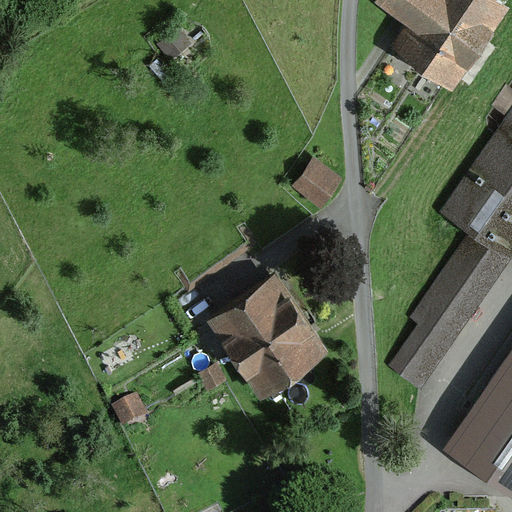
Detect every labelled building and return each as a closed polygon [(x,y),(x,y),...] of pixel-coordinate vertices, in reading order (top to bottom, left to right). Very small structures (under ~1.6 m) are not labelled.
[(457,83),(507,0),(383,0),(382,3),(416,23),(400,48),(457,83)] [(174,57),(194,39),(178,22),(158,41),(174,57)] [(422,386),(511,255),(511,111),(442,213),(469,232),(409,320),(417,326),(391,365),(422,386)] [(313,151),(293,182),(324,202),(344,171),(313,151)] [(332,351),(277,271),(210,316),(264,397),(332,351)] [(225,379),(217,362),(200,370),(208,388),(225,379)] [(511,370),(477,422),(511,446),(511,370)] [(138,395),(114,406),(122,426),(147,415),(138,395)]
